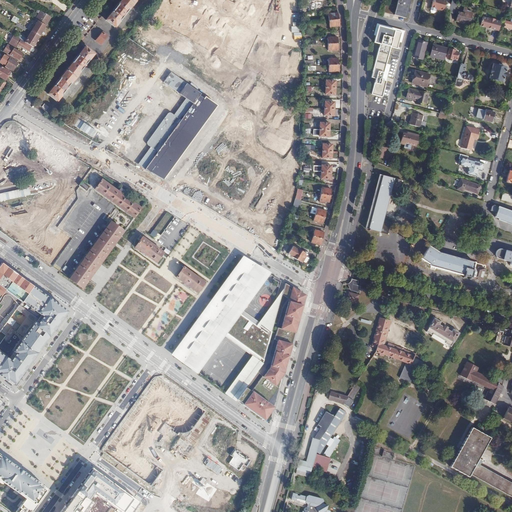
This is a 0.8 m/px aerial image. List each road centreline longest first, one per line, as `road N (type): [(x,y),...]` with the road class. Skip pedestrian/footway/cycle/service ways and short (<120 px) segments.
road 1 (residential): [(94,161),(325,291)]
road 2 (secondary): [(358,64),(348,198),(325,291)]
road 3 (residential): [(46,511),(156,359)]
road 4 (residential): [(164,54),(226,101),(289,18)]
road 5 (secondary): [(325,291),(281,445)]
road 6 (residential): [(281,445),(156,359)]
road 7 (unknown): [(221,406),(147,511)]
road 8 (residential): [(94,161),(164,54)]
road 9 (residential): [(7,107),(81,6)]
